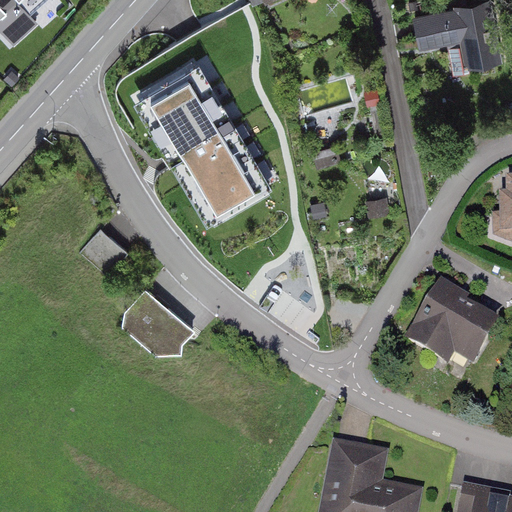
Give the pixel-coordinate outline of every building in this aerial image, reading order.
[(50,0),(0,0),(0,28),(10,40),(53,3),(50,0)] [(493,0),(471,0),(418,9),(424,41),(463,34),(468,61),(504,55),(493,0)] [(267,188),(194,64),(141,95),(214,219),(267,188)] [(195,324),(145,281),(125,308),(122,324),(156,353),(182,353),(182,340),(195,324)] [(465,300),(443,286),(409,340),(435,356),(443,344),(474,363),(497,325),(463,304),(465,300)] [(510,390),(501,387),(497,400),(506,403),(510,390)] [(333,449),(321,511),(415,511),(420,485),(377,478),(381,458),(333,449)] [(511,511),(511,497),(475,492),(471,511),(511,511)]
